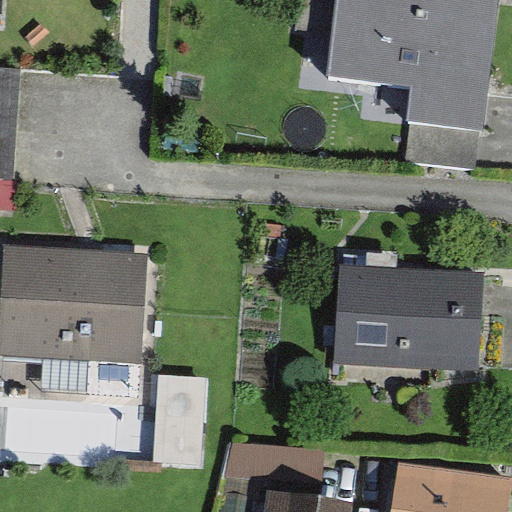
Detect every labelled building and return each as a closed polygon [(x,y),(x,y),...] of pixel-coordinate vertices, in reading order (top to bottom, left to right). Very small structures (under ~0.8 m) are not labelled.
[(495,16),(369,0),(317,0),(314,30),(343,34),(337,80),(405,89),(400,127),(479,137),(495,16)] [(32,75),(0,73),(0,177),(25,179),(32,75)] [(83,258),(8,255),(4,352),(76,354),(75,364),(148,367),(151,266),(83,264),(83,258)] [(491,283),(345,274),(339,363),(485,373),(491,283)] [(166,459),(204,461),(210,377),(172,375),(166,459)] [(327,465),(246,455),(240,498),(264,501),(321,508),(327,465)] [(510,511),(511,503),(511,489),(402,477),(398,511),(510,511)] [(346,511),(321,508),(264,501),(262,511),(346,511)] [(381,511),(382,504),(359,503),(358,511),(381,511)]
